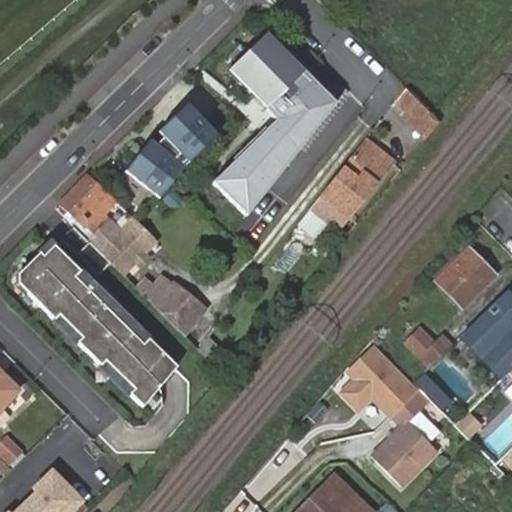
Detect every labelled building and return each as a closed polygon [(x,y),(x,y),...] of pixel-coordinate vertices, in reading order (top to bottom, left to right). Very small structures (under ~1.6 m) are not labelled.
[(330,102),(262,34),(222,72),(271,118),(209,184),(244,215),(330,102)] [(402,112),(413,100),(401,89),(391,102),(402,112)] [(402,112),(399,116),(415,131),(428,116),(413,100),(402,112)] [(212,136),(182,105),(145,141),(120,172),(155,199),(179,169),(212,136)] [(359,142),(317,196),(340,214),(383,160),(359,142)] [(85,175),(60,201),(89,232),(85,236),(100,250),(97,253),(118,274),(151,240),(131,221),(129,219),(115,233),(103,223),(105,221),(99,214),(107,206),(102,200),(106,196),(85,175)] [(40,258),(50,247),(51,248),(52,246),(46,240),(33,253),(35,254),(36,254),(40,258)] [(36,254),(35,254),(15,276),(15,285),(51,320),(51,321),(56,316),(79,339),(75,344),(98,366),(98,367),(103,362),(132,391),(128,395),(128,396),(141,408),(174,367),(145,340),(140,346),(71,278),(76,272),(51,248),(50,247),(40,258),(36,254)] [(489,275),(465,252),(434,282),(458,307),(489,275)] [(145,340),(76,272),(71,278),(140,346),(145,340)] [(174,284),(152,307),(180,335),(202,312),(174,284)] [(511,304),(501,294),(462,332),(504,376),(509,371),(511,374),(511,304)] [(79,339),(56,316),(51,321),(51,320),(49,322),(74,346),(75,344),(79,339)] [(427,366),(448,345),(438,335),(430,343),(416,328),(403,340),(427,366)] [(208,337),(195,347),(206,361),(219,351),(208,337)] [(410,432),(417,425),(431,411),(370,348),(348,370),(404,427),(410,432)] [(0,421),(7,414),(0,406),(0,402),(14,389),(0,375),(0,421)] [(430,438),(417,425),(410,432),(404,427),(369,463),(379,473),(390,463),(412,487),(438,461),(422,445),(430,438)] [(0,436),(0,460),(9,469),(23,453),(2,434),(0,436)] [(76,511),(84,505),(49,470),(30,488),(33,492),(12,511),(8,511),(7,511),(5,511),(76,511)] [(332,474),(294,511),(369,511),(358,501),(344,486),(332,474)]
